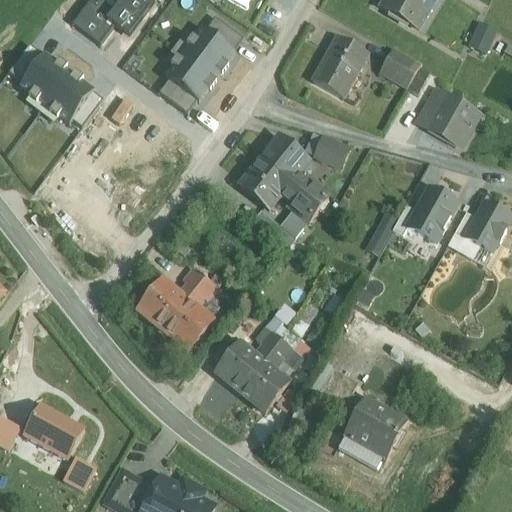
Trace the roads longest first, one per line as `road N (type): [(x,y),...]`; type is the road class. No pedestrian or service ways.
road 1 (secondary): [(307,511),(154,402),(77,313)]
road 2 (residential): [(251,102),(128,264),(77,313)]
road 3 (residential): [(511,179),(251,102)]
road 4 (secondary): [(77,313),(0,211)]
